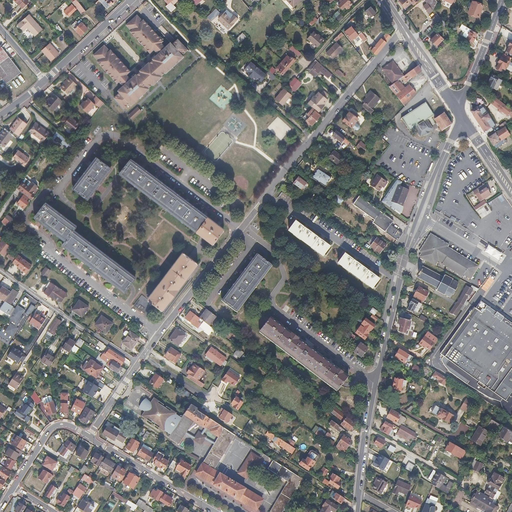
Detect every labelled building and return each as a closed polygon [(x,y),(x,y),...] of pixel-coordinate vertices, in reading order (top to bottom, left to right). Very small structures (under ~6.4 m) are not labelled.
[(72,0),(72,1),(73,3),(64,12),(69,17),(78,8),(82,14),(86,11),(85,10),(79,3),(77,0),(72,0)] [(82,0),(81,1),(79,3),(85,10),(90,6),(84,0),(82,0)] [(164,0),(168,3),(165,6),(171,11),(176,7),(173,4),(177,0),(164,0)] [(348,0),(340,0),(340,1),(341,2),(338,5),(342,9),(345,7),(347,8),(352,4),(348,0)] [(426,0),(428,1),(427,2),(423,6),(429,13),(433,10),(433,9),(437,1),(435,0),(426,0)] [(483,5),(472,1),(468,12),(479,16),(483,5)] [(371,6),(365,11),(370,18),(376,13),(371,6)] [(210,21),(218,12),(214,9),(207,17),(210,21)] [(338,11),(333,16),(338,21),(343,16),(338,11)] [(442,18),(438,14),(432,20),(435,24),(442,18)] [(32,18),(29,15),(17,25),(21,29),(28,22),(32,18)] [(114,97),(124,108),(130,103),(131,105),(149,88),(148,88),(152,84),(153,85),(162,76),(161,76),(165,72),(166,73),(184,56),(182,55),(188,50),(178,39),(172,44),(171,42),(165,47),(161,42),(163,41),(144,19),(142,20),(137,15),(126,25),(132,30),(130,32),(150,53),(154,49),(158,54),(153,59),(154,59),(150,63),(149,62),(140,70),(141,71),(137,75),(136,74),(131,79),(127,75),(130,71),(111,50),(110,51),(104,45),(94,55),(99,60),(98,61),(117,83),(119,81),(123,85),(118,90),(120,92),(114,97)] [(222,17),(224,18),(221,22),(228,29),(234,22),(226,15),(226,16),(225,15),(222,17)] [(32,18),(28,22),(37,34),(42,29),(32,18)] [(76,21),(71,26),(81,36),(88,29),(82,22),(79,25),(76,21)] [(37,34),(28,22),(21,29),(23,32),(27,28),(35,36),(37,34)] [(459,29),(464,32),(462,35),(466,38),(472,43),(475,38),(475,37),(477,34),(474,32),(462,24),(459,29)] [(352,28),(345,33),(351,40),(358,35),(352,28)] [(476,28),(474,32),(477,34),(480,36),(483,32),(476,28)] [(438,29),(431,36),(433,38),(431,40),(436,46),(443,39),(438,34),(440,31),(438,29)] [(313,31),(307,38),(317,47),(324,39),(320,36),(319,37),(317,35),(313,31)] [(362,32),(358,35),(363,42),(367,39),(362,32)] [(239,42),(245,36),(242,33),(236,39),(239,42)] [(382,38),(381,38),(373,49),(371,47),(369,49),(371,52),(374,55),(375,56),(391,36),(386,33),(382,38)] [(344,36),(342,34),(334,40),(336,42),(344,36)] [(47,45),(41,50),(51,61),(59,54),(50,43),(47,45)] [(342,49),(336,43),(326,53),(332,59),(342,49)] [(289,49),(298,56),(301,52),(292,45),(289,49)] [(499,57),(497,62),(498,62),(495,68),(499,70),(501,67),(503,69),(505,66),(506,66),(509,62),(506,60),(508,57),(502,53),(500,57),(499,57)] [(17,67),(9,55),(0,62),(0,79),(3,78),(17,67)] [(290,59),(288,57),(284,62),(289,67),(295,60),(291,57),(290,59)] [(250,61),(243,69),(247,72),(245,73),(251,78),(252,77),(254,75),(257,77),(261,81),(266,75),(250,61)] [(393,61),(383,68),(393,83),(396,82),(402,77),(404,76),(393,61)] [(289,67),(284,62),(280,67),(281,68),(278,72),(282,75),(289,67)] [(313,67),(315,69),(312,73),(316,76),(318,73),(320,74),(322,72),(329,78),(333,74),(317,62),(313,67)] [(422,71),(418,66),(404,76),(407,81),(422,71)] [(21,72),(17,67),(3,78),(7,83),(21,72)] [(272,79),(275,76),(273,73),(276,70),(272,67),(266,73),(272,79)] [(338,69),(335,72),(341,77),(343,74),(338,69)] [(490,80),(491,80),(488,86),(496,91),(501,80),(492,76),(490,80)] [(67,81),(65,84),(61,88),(68,94),(77,84),(69,77),(66,80),(67,81)] [(416,93),(413,89),(409,85),(405,88),(402,84),(403,83),(402,81),(404,79),(402,77),(396,82),(393,83),(389,86),(404,105),(409,100),(410,100),(416,93)] [(300,82),(298,80),(290,89),(294,92),(300,85),(300,82)] [(292,94),(284,87),(275,98),(283,105),(292,94)] [(313,96),(307,103),(311,107),(318,112),(322,107),(321,106),(323,103),(324,104),(328,99),(326,97),(328,94),(323,90),(321,93),(319,92),(315,97),(313,96)] [(380,100),(371,91),(363,101),(365,103),(362,106),(371,114),(374,111),(372,109),(380,100)] [(86,102),(85,101),(80,106),(88,113),(96,104),(100,108),(104,103),(94,93),(89,98),(86,102)] [(50,99),(49,98),(45,103),(54,111),(62,101),(55,94),(50,99)] [(511,111),(495,99),(489,106),(497,112),(496,113),(498,115),(499,114),(505,118),(506,117),(511,121),(511,111)] [(425,103),(401,118),(409,131),(414,128),(420,138),(423,136),(424,137),(431,132),(430,131),(433,129),(427,120),(430,117),(433,115),(425,103)] [(473,110),(470,111),(484,133),(486,131),(491,128),(494,126),(483,109),(484,108),(483,106),(481,107),(480,106),(479,106),(473,110)] [(142,111),(138,107),(128,115),(132,120),(142,111)] [(311,107),(306,113),(310,116),(306,120),(312,125),(320,114),(318,112),(311,107)] [(351,113),(350,111),(343,120),(351,127),(352,126),(355,122),(358,118),(356,117),(358,115),(354,112),(353,114),(351,113)] [(444,113),(434,119),(442,131),(451,124),(444,113)] [(67,114),(62,121),(68,125),(67,126),(74,131),(80,124),(67,114)] [(13,122),(14,123),(10,129),(18,135),(27,124),(17,116),(13,122)] [(35,122),(34,123),(45,131),(46,130),(35,122)] [(34,123),(28,132),(43,142),(50,133),(46,130),(45,131),(34,123)] [(502,129),(488,138),(494,146),(510,135),(508,133),(511,131),(507,126),(502,129)] [(0,134),(0,143),(1,144),(1,146),(3,147),(5,147),(13,136),(4,129),(0,135),(0,134)] [(337,131),(333,136),(342,143),(344,141),(348,145),(351,142),(337,131)] [(52,138),(66,148),(70,142),(56,132),(52,138)] [(367,147),(361,142),(356,147),(363,152),(367,147)] [(30,159),(18,150),(12,158),(24,166),(30,159)] [(343,158),(335,151),(330,158),(337,164),(343,158)] [(112,169),(99,158),(74,188),(87,199),(112,169)] [(131,160),(120,173),(165,207),(205,237),(214,243),(224,229),(131,160)] [(329,176),(319,170),(314,178),(326,187),(330,181),(327,180),(329,176)] [(387,182),(378,174),(370,185),(378,191),(381,186),(383,184),(385,185),(387,182)] [(307,183),(299,177),(294,183),(302,189),(307,183)] [(401,181),(396,179),(381,201),(395,212),(398,204),(402,206),(403,204),(408,189),(400,186),(401,181)] [(22,181),(17,189),(23,193),(33,200),(36,195),(32,192),(31,191),(33,188),(28,185),(22,181)] [(484,185),(473,192),(476,195),(479,193),(481,196),(478,197),(481,201),(489,196),(490,195),(489,192),(489,191),(488,189),(486,188),(484,185)] [(29,198),(24,194),(17,203),(21,206),(24,208),(29,202),(26,201),(29,198)] [(345,199),(338,194),(334,200),(341,204),(345,199)] [(353,204),(375,220),(373,222),(397,241),(400,237),(402,233),(391,225),(394,221),(360,195),(353,204)] [(480,208),(483,206),(486,204),(484,201),(474,208),(476,211),(480,208)] [(66,240),(62,244),(125,291),(130,285),(135,278),(73,231),(76,227),(55,211),(45,203),(34,217),(66,240)] [(5,217),(1,222),(7,226),(10,222),(5,217)] [(295,221),(289,230),(324,255),(330,246),(295,221)] [(449,245),(430,233),(418,252),(421,253),(419,257),(421,258),(427,261),(433,265),(436,259),(440,261),(439,263),(463,276),(464,275),(471,279),(479,266),(448,247),(449,245)] [(387,245),(377,237),(371,246),(381,253),(387,245)] [(10,248),(2,241),(0,243),(0,252),(4,256),(10,248)] [(496,262),(501,255),(487,245),(482,253),(496,262)] [(12,250),(8,255),(13,259),(17,254),(12,250)] [(190,257),(184,252),(148,300),(142,295),(137,300),(133,306),(144,313),(152,303),(161,310),(197,263),(190,257)] [(380,279),(345,253),(339,262),(374,288),(380,279)] [(23,258),(18,254),(13,262),(17,265),(23,258)] [(266,260),(258,254),(223,301),(236,311),(246,298),(259,281),(271,264),(266,260)] [(23,258),(17,265),(19,266),(22,268),(21,269),(25,272),(31,265),(23,258)] [(50,270),(45,267),(40,273),(45,277),(50,270)] [(417,278),(418,278),(438,289),(436,291),(445,295),(445,294),(451,297),(453,294),(458,286),(457,286),(459,283),(453,280),(453,279),(445,275),(443,278),(423,267),(421,269),(418,275),(417,278)] [(44,288),(42,291),(54,299),(54,298),(58,301),(62,301),(65,296),(67,296),(67,295),(67,293),(49,281),(47,284),(48,284),(45,289),(44,288)] [(471,287),(467,285),(457,302),(457,301),(455,304),(464,309),(474,296),(478,289),(472,285),(471,287)] [(11,291),(3,286),(0,290),(0,297),(5,301),(11,291)] [(428,292),(418,287),(413,296),(414,297),(412,299),(422,304),(428,292)] [(11,291),(5,301),(0,308),(8,314),(10,316),(15,308),(8,304),(17,292),(13,289),(11,291)] [(88,307),(79,300),(72,310),(82,316),(88,307)] [(410,304),(411,304),(408,310),(412,312),(413,310),(417,312),(421,305),(412,300),(410,304)] [(30,315),(34,306),(30,304),(26,314),(30,315)] [(464,309),(455,304),(449,313),(458,318),(464,309)] [(486,386),(483,390),(492,396),(494,392),(503,398),(504,400),(511,389),(511,328),(509,327),(511,323),(497,313),(495,316),(481,307),(445,356),(449,359),(446,364),(475,385),(479,381),(486,386)] [(0,308),(0,314),(6,318),(8,314),(0,308)] [(213,313),(207,309),(200,318),(208,324),(209,325),(217,316),(213,313)] [(191,311),(186,318),(198,328),(201,324),(197,321),(200,318),(191,311)] [(348,313),(346,315),(361,326),(363,324),(362,323),(348,313)] [(113,323),(102,316),(95,325),(106,333),(113,323)] [(270,317),(260,331),(338,391),(343,384),(348,377),(270,317)] [(61,321),(57,318),(47,333),(51,336),(52,335),(54,335),(56,332),(55,331),(61,321)] [(366,318),(362,323),(363,324),(370,330),(371,328),(373,329),(376,325),(366,318)] [(32,319),(31,321),(28,326),(26,328),(36,335),(42,325),(32,319)] [(399,324),(401,325),(399,332),(405,334),(406,330),(408,331),(410,321),(400,319),(399,324)] [(6,321),(1,331),(13,337),(18,327),(6,321)] [(209,325),(208,324),(204,329),(207,331),(209,329),(212,331),(218,335),(220,333),(209,325)] [(361,326),(356,332),(365,339),(368,335),(367,334),(370,330),(363,324),(361,326)] [(185,335),(176,329),(169,340),(178,346),(185,335)] [(123,335),(126,337),(122,343),(132,349),(139,338),(130,332),(129,333),(126,331),(124,332),(123,334),(123,335)] [(11,338),(6,335),(0,344),(0,355),(1,356),(6,350),(2,348),(4,344),(6,345),(11,338)] [(435,343),(425,336),(420,344),(423,346),(424,345),(426,347),(431,350),(435,343)] [(76,344),(68,339),(63,347),(70,352),(76,344)] [(368,347),(361,342),(357,348),(354,346),(352,349),(361,356),(368,347)] [(212,347),(206,354),(222,366),(227,358),(212,347)] [(17,350),(13,348),(7,357),(18,363),(19,361),(23,363),(26,357),(23,355),(24,355),(20,352),(21,352),(18,350),(17,350)] [(178,353),(171,348),(166,357),(176,364),(181,356),(182,355),(178,353)] [(237,348),(234,354),(240,358),(243,352),(237,348)] [(114,352),(109,349),(105,355),(121,365),(125,359),(117,354),(115,357),(112,355),(114,352)] [(409,355),(400,349),(395,357),(404,363),(409,355)] [(55,358),(47,353),(42,361),(50,366),(55,358)] [(102,368),(90,360),(84,370),(96,378),(102,368)] [(120,366),(112,361),(108,367),(116,372),(120,366)] [(206,372),(195,365),(189,374),(191,375),(189,379),(202,387),(204,384),(199,381),(206,372)] [(421,369),(414,365),(411,371),(417,375),(419,372),(421,369)] [(240,378),(229,370),(222,380),(226,383),(228,381),(235,386),(240,378)] [(20,376),(16,373),(11,380),(9,384),(17,388),(23,379),(19,377),(20,376)] [(164,380),(156,374),(150,382),(158,388),(164,380)] [(429,382),(421,377),(418,383),(426,387),(429,382)] [(406,381),(395,379),(393,389),(401,390),(402,386),(405,387),(406,381)] [(89,381),(82,392),(92,398),(99,387),(89,381)] [(34,391),(31,396),(37,405),(42,401),(34,391)] [(44,398),(42,400),(44,405),(53,402),(51,397),(49,396),(44,398)] [(240,399),(237,397),(233,404),(236,405),(235,406),(235,407),(239,410),(244,403),(239,400),(240,399)] [(166,406),(156,400),(143,419),(154,425),(155,424),(157,425),(156,427),(166,434),(167,433),(168,434),(179,416),(178,415),(179,415),(169,408),(168,410),(165,408),(166,406)] [(79,403),(76,401),(71,410),(80,414),(85,404),(80,401),(79,403)] [(29,403),(27,402),(22,410),(28,413),(31,408),(32,408),(34,405),(30,402),(29,403)] [(53,402),(44,405),(48,415),(57,412),(53,402)] [(470,407),(464,403),(461,408),(467,412),(470,407)] [(327,409),(328,409),(341,419),(343,420),(344,421),(341,424),(345,427),(346,426),(350,430),(356,423),(331,404),(327,409)] [(181,416),(179,416),(168,434),(168,435),(169,437),(180,444),(195,421),(205,428),(206,427),(212,431),(211,432),(218,436),(224,427),(205,415),(198,411),(190,405),(183,416),(181,416)] [(436,406),(432,413),(437,416),(447,422),(447,421),(450,422),(454,416),(444,410),(438,407),(436,406)] [(95,412),(86,407),(79,419),(83,422),(84,421),(87,423),(89,420),(90,421),(95,412)] [(221,414),(223,414),(221,417),(219,419),(227,425),(233,416),(222,409),(220,413),(221,414)] [(320,410),(318,414),(330,423),(333,420),(331,418),(324,414),(320,410)] [(401,415),(392,410),(387,418),(396,423),(397,421),(401,415)] [(407,419),(401,415),(397,421),(402,425),(403,425),(407,419)] [(333,420),(330,423),(340,430),(342,427),(333,420)] [(491,420),(489,425),(497,430),(500,425),(491,420)] [(393,427),(386,422),(380,431),(388,435),(389,435),(391,436),(394,431),(392,429),(393,427)] [(400,428),(414,436),(416,433),(403,425),(402,425),(400,428)] [(120,433),(108,426),(104,434),(115,441),(120,433)] [(218,436),(219,437),(203,463),(196,474),(256,510),(263,499),(241,486),(241,485),(240,486),(213,470),(215,466),(216,466),(235,435),(224,427),(218,436)] [(488,432),(480,427),(472,440),(480,445),(488,432)] [(400,428),(397,434),(410,441),(414,436),(400,428)] [(508,441),(511,434),(511,432),(504,428),(498,437),(507,443),(508,441)] [(207,436),(199,431),(193,439),(201,445),(207,436)] [(319,431),(316,434),(333,446),(336,443),(329,439),(332,435),(328,433),(326,436),(323,434),(319,431)] [(19,436),(15,434),(10,442),(22,449),(27,441),(22,438),(19,436)] [(278,441),(277,443),(294,454),(297,449),(294,447),(288,443),(274,434),(273,436),(277,439),(276,440),(278,441)] [(338,442),(340,443),(339,444),(342,446),(341,447),(338,445),(337,448),(344,453),(352,441),(345,435),(341,441),(340,440),(338,442)] [(386,442),(378,438),(374,444),(382,448),(384,445),(385,445),(386,444),(385,443),(386,442)] [(139,444),(132,439),(126,449),(133,453),(136,448),(137,449),(138,447),(137,446),(139,444)] [(68,441),(65,445),(67,446),(61,454),(64,457),(69,449),(72,451),(76,446),(68,441)] [(450,442),(446,450),(452,453),(452,455),(454,456),(456,456),(461,459),(465,451),(450,442)] [(11,449),(10,448),(6,454),(15,460),(19,454),(21,455),(23,452),(13,446),(11,449)] [(142,446),(138,454),(144,458),(146,459),(147,459),(149,461),(154,453),(142,446)] [(89,451),(81,447),(77,454),(85,459),(89,451)] [(164,456),(158,452),(153,460),(155,462),(154,464),(158,466),(164,456)] [(252,452),(238,473),(246,479),(260,458),(252,452)] [(306,460),(304,459),(301,464),(310,470),(313,465),(314,466),(317,462),(316,461),(319,456),(313,452),(311,454),(310,454),(308,456),(306,460)] [(98,457),(95,455),(91,461),(99,465),(103,457),(99,454),(98,457)] [(380,455),(377,460),(373,467),(383,472),(389,460),(380,455)] [(169,459),(164,456),(158,466),(161,468),(163,466),(165,468),(169,462),(168,461),(169,459)] [(105,457),(100,465),(112,473),(117,465),(105,457)] [(15,461),(9,458),(5,465),(12,469),(14,465),(13,465),(15,461)] [(177,463),(173,460),(169,467),(173,470),(177,463)] [(191,466),(181,460),(176,469),(181,472),(180,474),(185,477),(191,466)] [(268,468),(276,474),(282,478),(287,469),(281,465),(273,460),(268,468)] [(483,466),(477,462),(472,470),(479,473),(483,466)] [(409,463),(405,469),(411,473),(415,466),(409,463)] [(115,468),(113,472),(114,473),(112,477),(116,479),(123,468),(119,466),(117,469),(115,468)] [(11,472),(3,467),(0,471),(0,476),(6,480),(11,472)] [(126,470),(123,468),(116,479),(120,481),(126,470)] [(287,469),(282,478),(288,482),(269,511),(282,511),(302,479),(287,469)] [(49,473),(44,470),(39,478),(47,483),(49,479),(51,479),(53,475),(49,473)] [(431,480),(437,472),(433,470),(428,479),(431,480)] [(441,486),(446,477),(437,472),(431,480),(433,481),(431,485),(433,486),(444,492),(448,494),(454,484),(450,482),(446,489),(445,488),(446,488),(442,486),(441,486)] [(139,479),(130,473),(124,482),(134,488),(139,479)] [(332,477),(334,478),(331,482),(330,483),(339,488),(342,483),(339,481),(341,478),(334,473),(332,477)] [(95,480),(85,474),(82,478),(92,485),(95,480)] [(375,482),(376,483),(372,490),(381,495),(387,484),(377,478),(375,482)] [(487,482),(490,484),(486,492),(485,491),(484,494),(491,498),(492,495),(496,488),(498,489),(501,483),(496,479),(495,481),(490,478),(487,482)] [(398,480),(396,485),(392,493),(398,495),(399,492),(407,495),(411,486),(398,480)] [(86,487),(79,483),(72,494),(79,498),(86,487)] [(59,488),(52,484),(45,495),(49,497),(51,495),(52,493),(55,495),(59,488)] [(154,489),(150,496),(158,500),(163,492),(158,490),(157,491),(154,489)] [(114,491),(112,494),(127,503),(129,500),(120,496),(121,495),(115,492),(114,491)] [(333,493),(336,495),(333,499),(341,504),(345,498),(335,491),(333,493)] [(489,498),(477,491),(471,503),(477,507),(478,506),(482,508),(486,510),(485,511),(495,511),(498,507),(487,501),(489,498)] [(61,498),(60,497),(57,502),(64,506),(70,497),(64,493),(61,498)] [(165,494),(160,500),(169,506),(172,502),(170,501),(172,498),(165,494)] [(419,499),(410,495),(406,505),(415,508),(416,508),(420,509),(423,501),(419,500),(419,499)] [(88,500),(84,497),(78,506),(87,511),(90,511),(94,506),(87,501),(88,500)] [(143,501),(138,498),(134,503),(138,506),(139,506),(143,501)] [(437,503),(428,499),(422,511),(434,511),(436,507),(433,507),(434,505),(435,506),(437,503)] [(127,503),(136,509),(138,506),(134,503),(129,500),(127,503)] [(323,506),(324,507),(320,511),(330,511),(332,510),(335,511),(338,507),(327,500),(323,506)] [(143,501),(139,506),(145,510),(148,511),(152,511),(153,510),(154,509),(146,504),(146,503),(143,501)] [(20,503),(15,511),(16,511),(22,511),(26,507),(20,503)]
